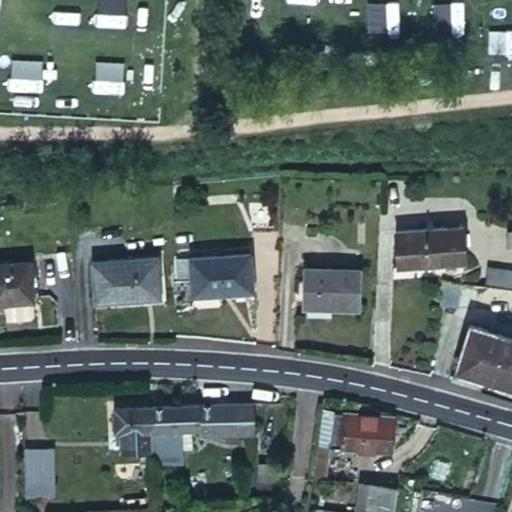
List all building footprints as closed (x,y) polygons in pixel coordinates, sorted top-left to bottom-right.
[(463,223),(396,222),(395,257),(462,258),(463,223)] [(247,248),(188,250),(190,286),(249,285),(247,248)] [(135,259),(89,262),(93,303),(138,300),(135,259)] [(359,261),(304,263),(305,299),(360,299),(359,261)] [(29,263),(0,265),(0,303),(6,303),(7,321),(30,319),(32,316),(32,301),(29,263)] [(511,268),(485,267),(483,285),(511,286),(511,268)] [(511,310),(511,288),(478,286),(476,307),(511,310)] [(511,337),(465,325),(452,369),(511,385),(511,337)] [(249,401),(194,404),(195,430),(209,433),(212,433),(250,432),(249,401)] [(194,404),(147,405),(148,431),(175,430),(195,430),(194,404)] [(373,406),(361,404),(360,413),(326,408),(322,444),(382,453),(387,411),(373,406)] [(147,405),(111,406),(113,432),(121,432),(148,431),(147,405)] [(148,431),(149,451),(150,460),(176,459),(175,430),(148,431)] [(121,452),(149,451),(148,431),(121,432),(121,452)] [(56,450),(27,451),(28,469),(56,469),(56,450)] [(275,461),(256,463),(259,493),(279,491),(275,461)] [(28,469),(29,500),(57,500),(56,469),(28,469)] [(351,508),(383,511),(386,511),(390,480),(354,475),(351,508)]
